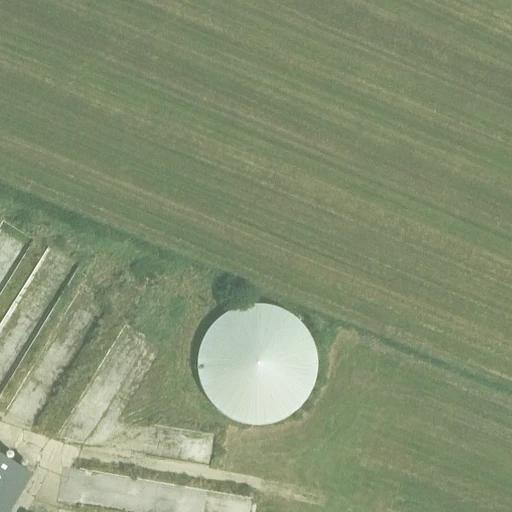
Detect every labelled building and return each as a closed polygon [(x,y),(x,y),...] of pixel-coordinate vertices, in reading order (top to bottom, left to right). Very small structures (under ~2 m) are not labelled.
[(0,310),(0,361),(6,366),(51,289),(30,277),(18,297),(11,292),(0,310)] [(261,306),(253,306),(246,307),(238,308),(231,311),(225,315),(219,319),(213,324),(208,330),(204,337),(201,343),(199,351),(197,358),(197,366),(197,373),(199,380),(201,388),(204,394),(208,401),(213,407),(219,412),(225,416),(231,420),(238,423),(246,424),(253,425),(261,425),(268,424),(276,423),(283,420),(289,416),(295,412),(301,407),(306,401),(310,394),(313,388),(315,380),(317,373),(317,366),(317,358),(315,351),(313,343),(310,337),(306,330),(301,324),(295,319),(289,315),(283,311),(276,308),(268,307),(261,306)] [(102,460),(118,463),(120,452),(104,449),(102,460)] [(149,463),(150,451),(127,449),(126,462),(149,463)] [(0,511),(11,511),(33,475),(0,455),(0,511)] [(65,466),(60,491),(115,503),(120,477),(65,466)] [(267,511),(268,506),(138,483),(135,501),(197,511),(267,511)]
